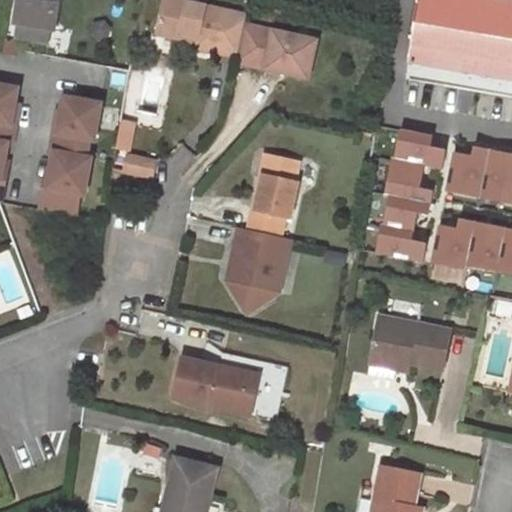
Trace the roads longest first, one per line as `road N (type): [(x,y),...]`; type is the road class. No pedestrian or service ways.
road 1 (residential): [(0,356),(137,298),(176,177)]
road 2 (unknown): [(0,69),(38,79),(51,92),(31,213)]
